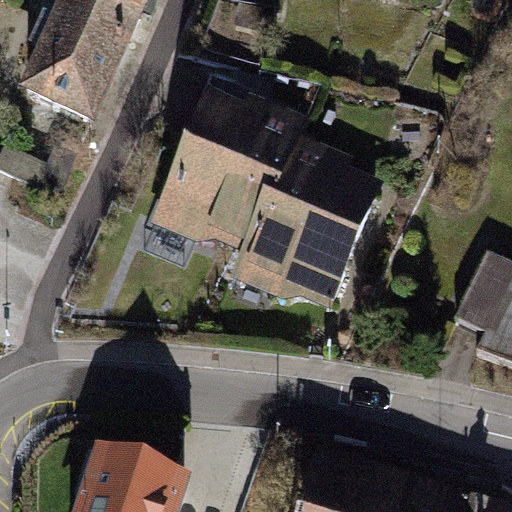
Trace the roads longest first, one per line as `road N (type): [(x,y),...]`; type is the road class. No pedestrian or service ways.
road 1 (residential): [(20,397),(167,381),(298,394),(511,453)]
road 2 (residential): [(20,397),(170,0)]
